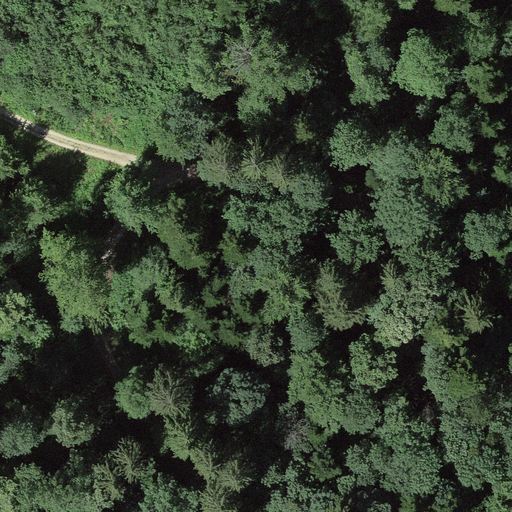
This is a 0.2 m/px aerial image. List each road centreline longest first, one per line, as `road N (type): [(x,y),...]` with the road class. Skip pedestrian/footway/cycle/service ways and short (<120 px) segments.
road 1 (track): [(216,511),(124,382),(96,315),(113,238),(168,177)]
road 2 (track): [(511,248),(241,167),(168,177)]
road 3 (track): [(168,177),(0,111)]
